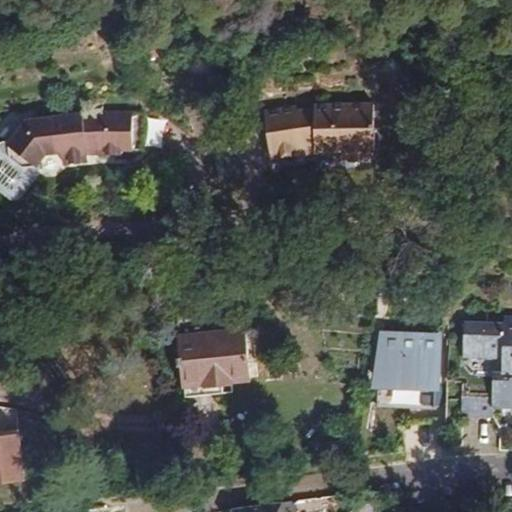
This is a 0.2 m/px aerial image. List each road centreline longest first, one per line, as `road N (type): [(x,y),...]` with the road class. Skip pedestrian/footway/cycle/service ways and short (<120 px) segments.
road 1 (residential): [(494,211),(441,222),(93,228),(0,239)]
road 2 (residential): [(511,465),(351,472),(113,499)]
